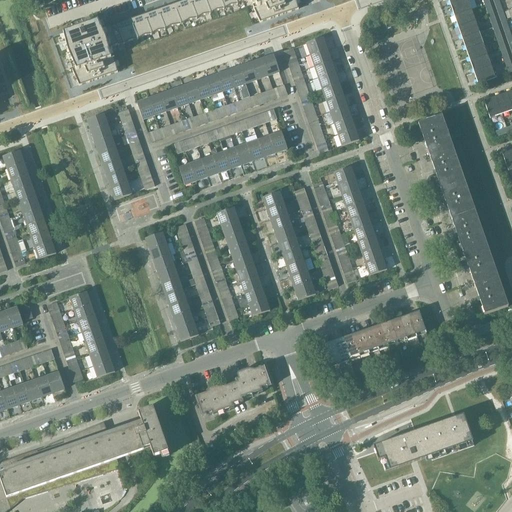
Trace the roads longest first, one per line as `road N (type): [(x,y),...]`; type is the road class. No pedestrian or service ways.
road 1 (residential): [(0,129),(320,17)]
road 2 (residential): [(0,435),(278,337)]
road 3 (residential): [(434,283),(341,9)]
road 4 (tertiary): [(511,343),(311,423)]
road 5 (tertiary): [(318,436),(511,355)]
road 6 (residential): [(278,337),(434,283)]
road 7 (tertiary): [(311,423),(259,451),(184,511)]
road 8 (tertiary): [(205,511),(318,436)]
